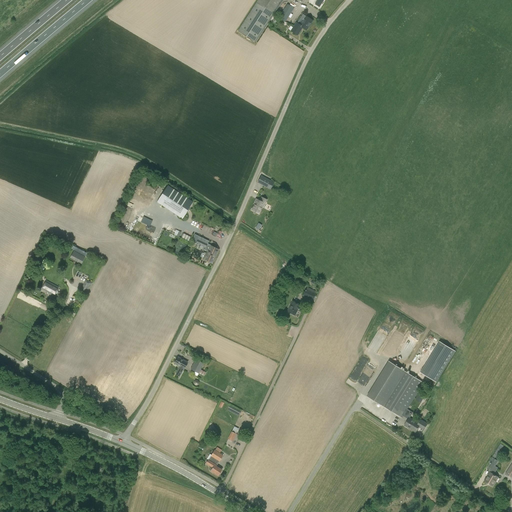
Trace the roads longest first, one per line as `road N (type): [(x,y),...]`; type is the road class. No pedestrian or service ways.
road 1 (unclassified): [(123,442),(236,222),(304,62),(349,0)]
road 2 (track): [(354,407),(508,511)]
road 3 (tertiary): [(246,511),(123,442)]
road 4 (track): [(289,511),(354,407)]
